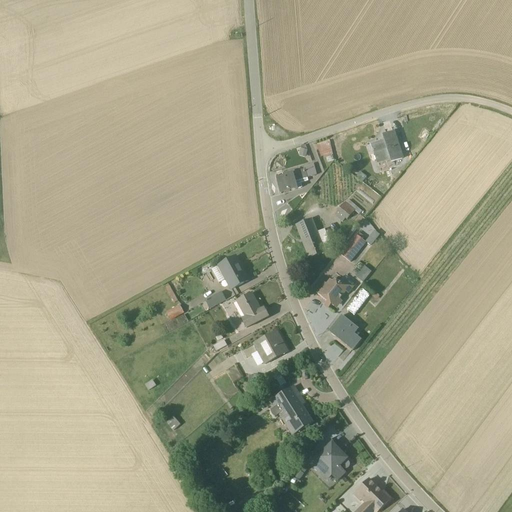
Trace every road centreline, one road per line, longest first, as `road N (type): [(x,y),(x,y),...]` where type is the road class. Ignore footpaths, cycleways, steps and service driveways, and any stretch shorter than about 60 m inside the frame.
road 1 (residential): [(259,151),(280,271),(313,351),(365,432),(435,511)]
road 2 (unclassified): [(511,111),(433,100),(296,142)]
